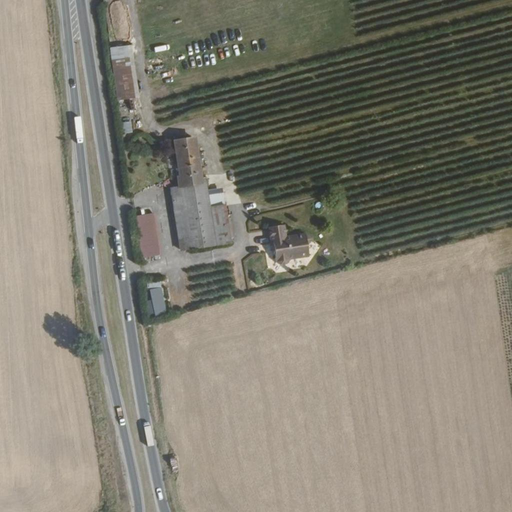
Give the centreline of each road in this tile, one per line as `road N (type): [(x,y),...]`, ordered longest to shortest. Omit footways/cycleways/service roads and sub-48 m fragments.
road 1 (primary): [(158,511),(77,0)]
road 2 (primary): [(60,0),(88,274),(135,511)]
